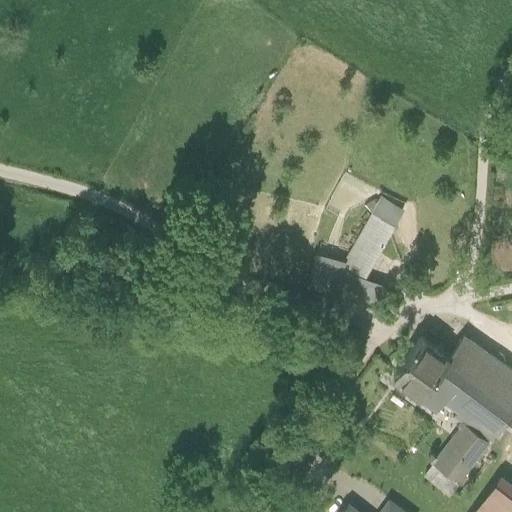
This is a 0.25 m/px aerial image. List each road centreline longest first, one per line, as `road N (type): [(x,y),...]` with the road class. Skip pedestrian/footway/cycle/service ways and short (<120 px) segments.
road 1 (unclassified): [(463,296),(388,322),(335,313),(238,282),(112,207),(0,174)]
road 2 (track): [(511,71),(490,110),(463,296)]
road 3 (track): [(261,511),(388,322)]
